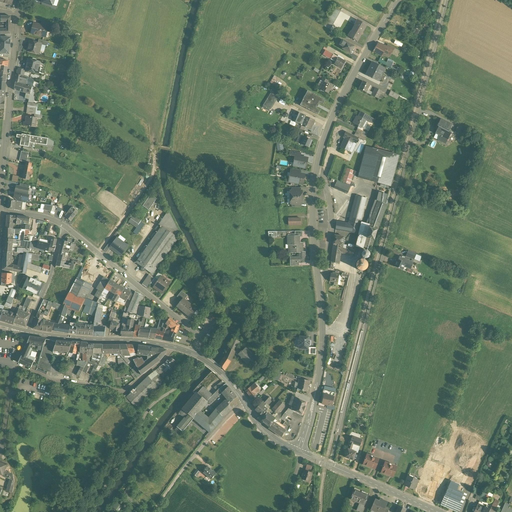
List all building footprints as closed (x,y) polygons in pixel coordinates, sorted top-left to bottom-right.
[(340,11),(334,8),(327,19),(328,20),(334,23),(340,11)] [(11,17),(1,16),(0,22),(1,22),(6,22),(6,29),(0,29),(0,30),(0,35),(1,35),(10,34),(11,17)] [(334,23),(328,20),(325,27),(330,30),(334,23)] [(366,26),(357,20),(354,25),(355,25),(351,32),(350,32),(348,36),(356,42),(366,26)] [(38,25),(38,27),(34,26),(32,34),(43,37),(45,31),(46,31),(47,28),(47,27),(41,26),(38,25)] [(0,45),(9,46),(10,38),(0,38),(0,45)] [(37,44),(30,41),(27,51),(38,54),(40,45),(41,45),(37,44)] [(353,47),(346,42),(343,47),(342,49),(351,54),(351,53),(352,54),(353,52),(352,51),(354,49),(352,48),(353,47)] [(385,48),(378,44),(374,52),(381,56),(383,53),(386,49),(385,48)] [(0,53),(9,54),(9,46),(0,45),(0,53)] [(394,49),(387,45),(386,47),(390,49),(389,51),(391,53),(392,53),(394,49)] [(341,59),(338,57),(335,62),(334,64),(342,69),(345,62),(341,59)] [(8,61),(0,59),(0,66),(0,67),(0,69),(1,69),(1,68),(3,68),(3,66),(7,67),(8,61)] [(32,61),(28,60),(25,71),(37,73),(39,63),(36,62),(36,61),(35,60),(33,59),(32,60),(32,61)] [(378,61),(391,68),(393,62),(388,59),(386,63),(379,59),(378,61)] [(385,69),(372,62),(365,75),(378,82),(385,69)] [(21,76),(17,75),(16,83),(20,83),(20,80),(26,81),(27,78),(23,76),(21,76)] [(274,76),(269,85),(273,87),(278,78),(274,76)] [(34,81),(27,78),(26,81),(25,85),(28,86),(32,87),(34,81)] [(326,84),(324,82),(324,83),(320,89),(324,91),(327,94),(332,87),(326,84)] [(370,85),(363,82),(359,89),(366,93),(370,85)] [(20,83),(16,83),(15,90),(18,91),(26,93),(28,86),(25,85),(20,84),(20,83)] [(381,91),(376,88),(372,96),(377,99),(381,91)] [(325,100),(307,91),(306,95),(305,95),(303,100),(300,106),(302,107),(301,107),(317,115),(319,111),(314,108),(315,106),(316,107),(318,104),(317,104),(318,102),(322,104),(325,100)] [(399,95),(391,91),(388,95),(397,99),(399,95)] [(270,93),(263,106),(269,110),(277,97),(270,93)] [(36,107),(27,106),(26,114),(35,115),(36,108),(36,107)] [(361,112),(357,119),(356,118),(353,123),(361,127),(366,120),(368,121),(371,117),(361,112)] [(297,123),(301,125),(305,117),(305,116),(299,113),(295,122),(297,123)] [(35,118),(27,117),(27,123),(24,122),(23,126),(34,127),(35,118)] [(314,121),(305,117),(301,125),(301,126),(304,128),(305,128),(306,127),(310,129),(314,121)] [(452,125),(441,120),(439,124),(437,127),(439,127),(438,129),(436,134),(441,136),(447,139),(448,137),(450,134),(451,133),(448,132),(452,125)] [(464,128),(458,125),(455,132),(460,135),(464,128)] [(354,136),(346,132),(343,138),(344,138),(340,148),(345,150),(346,148),(350,150),(353,142),(356,144),(358,139),(358,138),(354,136)] [(365,136),(356,132),(354,136),(358,138),(358,139),(364,141),(366,137),(365,136)] [(27,135),(22,135),(21,136),(17,135),(16,138),(20,139),(21,139),(20,146),(29,147),(29,143),(47,146),(48,139),(28,136),(28,135),(27,135)] [(312,141),(304,137),(302,142),(301,144),(309,148),(312,141)] [(398,156),(366,147),(359,173),(358,177),(358,178),(390,186),(398,156)] [(28,153),(21,152),(19,161),(26,163),(28,153)] [(300,157),(295,156),(295,157),(293,166),(306,168),(307,159),(300,157)] [(353,175),(354,171),(346,169),(342,182),(349,185),(353,175)] [(299,174),(292,173),(291,178),(292,178),(291,182),(302,185),(304,175),(299,174)] [(425,181),(436,186),(439,181),(432,178),(434,175),(429,173),(425,181)] [(354,188),(337,181),(334,188),(350,196),(354,188)] [(19,187),(16,186),(15,192),(27,195),(29,189),(28,189),(19,187)] [(27,195),(15,192),(13,201),(15,201),(22,202),(27,203),(27,201),(28,201),(29,195),(27,195)] [(386,197),(380,194),(378,201),(383,203),(386,197)] [(157,199),(151,195),(143,206),(149,211),(157,199)] [(366,198),(356,196),(349,224),(347,232),(357,233),(360,222),(366,198)] [(22,202),(15,201),(13,210),(20,211),(22,202)] [(383,203),(378,201),(369,225),(370,225),(378,228),(387,205),(383,203)] [(71,208),(68,213),(69,214),(66,217),(71,221),(77,213),(71,208)] [(162,227),(136,263),(153,275),(181,235),(168,211),(159,225),(162,227)] [(17,217),(7,216),(6,229),(12,229),(14,230),(14,228),(13,228),(13,225),(14,225),(15,222),(16,222),(17,217)] [(129,223),(137,228),(141,222),(133,216),(129,223)] [(24,217),(17,217),(16,222),(16,225),(19,225),(19,224),(20,224),(20,221),(24,221),(29,222),(30,218),(24,217)] [(144,225),(141,222),(137,228),(133,233),(137,235),(144,225)] [(369,225),(360,222),(357,233),(358,234),(355,245),(355,246),(355,247),(363,249),(364,245),(369,228),(370,225),(369,225)] [(349,224),(341,223),(340,230),(347,232),(349,224)] [(377,230),(369,228),(364,245),(371,247),(377,230)] [(344,237),(335,236),(333,244),(342,248),(343,245),(344,237)] [(295,237),(287,237),(288,245),(290,245),(290,253),(299,253),(302,253),(302,252),(302,245),(299,245),(299,237),(295,237)] [(52,239),(51,241),(51,242),(50,245),(49,251),(54,253),(56,246),(56,243),(57,240),(54,240),(54,238),(52,238),(52,239)] [(124,243),(118,238),(112,245),(110,248),(121,256),(128,247),(124,243)] [(5,239),(3,252),(3,253),(12,253),(12,248),(12,243),(13,240),(11,240),(5,239)] [(62,242),(59,255),(65,256),(66,253),(68,253),(69,250),(65,249),(67,243),(70,244),(70,240),(65,239),(64,242),(62,242)] [(25,249),(17,248),(17,253),(23,253),(29,254),(29,250),(30,247),(31,242),(27,241),(25,249)] [(49,245),(39,242),(37,249),(49,251),(50,245),(49,245)] [(109,243),(104,251),(107,253),(110,248),(112,245),(109,243)] [(342,248),(333,244),(331,262),(338,265),(340,252),(342,248)] [(355,245),(348,244),(348,246),(343,245),(342,248),(340,252),(352,258),(355,247),(355,246),(355,245)] [(416,254),(408,250),(406,257),(413,260),(416,254)] [(369,256),(369,255),(369,253),(368,252),(367,251),(365,251),(363,251),(362,252),(361,253),(361,255),(361,257),(362,258),(364,259),(365,259),(367,259),(368,258),(369,256)] [(302,253),(299,253),(299,257),(297,259),(296,259),(295,258),(291,258),(292,263),(299,263),(300,263),(301,261),(303,263),(305,263),(305,252),(302,252),(302,253)] [(12,253),(3,253),(3,264),(11,265),(11,255),(12,253)] [(23,256),(20,268),(13,267),(13,272),(21,274),(26,274),(27,269),(28,264),(31,265),(31,264),(32,254),(29,254),(23,253),(23,256)] [(65,256),(59,255),(57,261),(64,263),(65,263),(67,257),(65,256)] [(412,263),(400,258),(398,261),(405,263),(411,266),(412,263)] [(367,268),(367,265),(367,263),(366,261),(364,260),(361,260),(359,260),(357,261),(356,263),(356,265),(356,268),(357,270),(359,271),(362,271),(364,271),(366,270),(367,268)] [(398,261),(397,260),(394,267),(402,270),(404,267),(405,263),(398,261)] [(42,268),(31,264),(31,265),(28,264),(27,269),(40,274),(42,268)] [(9,274),(2,274),(1,283),(5,283),(9,284),(14,284),(14,274),(9,274)] [(339,275),(331,274),(330,282),(334,282),(334,284),(337,285),(338,282),(339,282),(340,279),(338,279),(339,275)] [(149,275),(142,285),(147,289),(151,284),(154,279),(149,275)] [(44,284),(38,282),(38,279),(33,279),(28,277),(22,289),(38,296),(44,284)] [(166,280),(161,277),(159,281),(155,286),(157,288),(157,290),(161,292),(162,291),(164,292),(169,285),(165,282),(166,280)] [(77,278),(71,289),(69,293),(77,297),(85,299),(86,296),(87,296),(92,285),(77,278)] [(105,278),(98,289),(99,290),(103,293),(105,289),(110,281),(105,278)] [(117,285),(110,281),(105,289),(109,291),(112,293),(117,285)] [(124,289),(117,285),(112,293),(115,295),(119,297),(124,289)] [(131,293),(124,289),(119,297),(119,298),(126,302),(127,299),(131,294),(131,293)] [(182,291),(177,297),(182,301),(183,299),(184,299),(187,295),(182,291)] [(144,297),(135,292),(134,295),(131,302),(128,309),(126,314),(123,313),(122,317),(126,319),(127,319),(133,320),(137,321),(137,319),(138,316),(137,316),(139,307),(142,301),(144,297)] [(64,302),(63,306),(66,307),(71,309),(77,297),(69,293),(68,293),(64,302)] [(85,299),(77,297),(71,309),(75,311),(73,316),(79,318),(81,318),(82,313),(86,306),(89,307),(91,302),(85,299)] [(32,310),(28,309),(31,301),(27,299),(25,302),(23,307),(22,311),(30,314),(32,310)] [(184,299),(183,299),(182,301),(177,307),(190,318),(197,310),(184,299)] [(60,305),(53,302),(53,304),(52,307),(61,311),(63,306),(60,305)] [(94,303),(91,302),(89,307),(86,306),(82,313),(95,317),(95,315),(95,314),(96,310),(98,305),(96,304),(94,303)] [(95,317),(94,323),(94,322),(94,326),(93,328),(96,328),(97,323),(99,323),(100,316),(103,306),(98,305),(96,310),(95,314),(95,315),(95,317)] [(61,311),(59,314),(59,315),(57,320),(62,322),(64,315),(65,310),(66,307),(63,306),(61,311)] [(151,309),(139,307),(137,316),(138,316),(143,318),(147,319),(148,315),(150,315),(151,309)] [(3,310),(0,320),(13,325),(14,323),(16,317),(17,315),(3,310)] [(16,317),(14,323),(26,327),(31,314),(30,314),(22,311),(18,310),(17,315),(16,317)] [(167,317),(164,321),(163,323),(161,328),(163,329),(165,330),(166,329),(167,326),(167,325),(166,324),(170,318),(167,317)] [(141,323),(138,338),(147,338),(154,339),(157,331),(157,330),(155,330),(144,329),(147,319),(143,318),(141,323)] [(42,320),(36,319),(32,329),(39,331),(42,320)] [(133,320),(127,319),(126,324),(122,324),(120,337),(130,337),(131,332),(133,320)] [(42,320),(39,331),(49,332),(49,323),(50,322),(42,320)] [(56,324),(54,324),(52,331),(64,333),(65,326),(60,326),(62,322),(57,320),(56,322),(56,324)] [(140,323),(139,322),(138,326),(136,325),(134,333),(133,337),(138,338),(141,323),(140,323)] [(174,322),(170,328),(170,329),(172,330),(170,334),(165,332),(162,340),(172,343),(174,337),(179,326),(174,322)] [(112,323),(111,323),(111,326),(110,329),(112,329),(111,331),(118,332),(119,325),(112,323)] [(94,326),(75,324),(75,328),(76,328),(76,334),(93,336),(93,328),(94,326)] [(75,328),(69,327),(68,334),(75,335),(76,334),(76,328),(75,328)] [(96,328),(93,328),(93,336),(104,336),(105,329),(96,328)] [(160,332),(157,331),(154,339),(162,340),(165,332),(165,330),(163,329),(162,333),(160,332)] [(45,340),(30,337),(28,341),(26,346),(31,348),(32,345),(43,347),(45,340)] [(309,337),(299,337),(299,341),(298,341),(298,346),(299,346),(299,349),(308,349),(308,347),(308,345),(309,345),(309,342),(308,342),(309,337)] [(239,342),(232,339),(228,348),(235,352),(239,342)] [(57,341),(45,340),(43,347),(45,347),(54,349),(56,341),(57,341)] [(62,342),(56,341),(54,349),(53,351),(68,353),(70,350),(71,343),(65,342),(62,342)] [(81,343),(72,342),(70,349),(69,353),(75,354),(76,354),(76,351),(77,347),(80,347),(81,343)] [(102,345),(93,345),(93,354),(99,354),(99,356),(101,356),(102,354),(102,345)] [(119,345),(102,345),(102,354),(121,354),(119,345)] [(126,345),(119,345),(121,354),(121,355),(120,355),(121,356),(123,359),(125,358),(124,355),(130,355),(129,354),(126,345)] [(132,345),(126,345),(129,354),(134,353),(134,351),(132,345)] [(31,348),(26,346),(18,363),(36,371),(38,364),(39,361),(36,359),(29,356),(32,349),(31,348)] [(151,348),(135,346),(135,350),(134,351),(134,353),(135,354),(137,354),(137,355),(148,356),(150,356),(151,348)] [(166,350),(151,348),(150,356),(148,356),(147,360),(159,361),(165,354),(166,350)] [(235,352),(228,348),(224,357),(219,365),(224,371),(230,362),(235,352)] [(252,356),(245,348),(242,352),(241,351),(238,354),(244,360),(243,361),(247,364),(250,360),(249,359),(252,356)] [(99,354),(93,354),(93,356),(90,362),(96,363),(100,364),(100,363),(100,360),(101,357),(101,356),(99,356),(99,354)] [(171,359),(170,358),(167,362),(166,362),(164,364),(170,368),(175,362),(174,361),(174,360),(172,359),(171,359)] [(159,361),(147,360),(142,364),(140,365),(136,367),(138,370),(141,375),(159,361)] [(38,364),(36,371),(46,375),(47,372),(48,370),(48,367),(44,366),(45,364),(39,361),(38,364)] [(66,369),(51,367),(50,373),(65,375),(66,371),(66,369)] [(164,371),(159,367),(155,371),(157,374),(159,377),(159,376),(164,371)] [(159,377),(157,374),(155,377),(161,383),(162,381),(163,381),(159,376),(159,377)] [(151,380),(148,377),(125,396),(128,403),(130,402),(136,409),(158,388),(157,387),(151,380)] [(159,384),(153,378),(151,380),(157,387),(159,384)] [(310,381),(299,379),(299,381),(300,381),(298,389),(302,389),(302,391),(303,391),(307,391),(308,386),(309,386),(310,382),(310,381)] [(212,396),(202,387),(196,387),(192,392),(196,395),(191,401),(190,400),(182,409),(181,409),(179,411),(180,412),(179,413),(180,414),(184,418),(176,427),(177,427),(175,429),(180,434),(182,432),(187,426),(190,423),(193,419),(210,433),(223,418),(216,410),(208,418),(200,411),(207,403),(210,405),(222,394),(222,393),(228,387),(226,384),(218,389),(212,396)] [(260,391),(254,384),(250,387),(256,394),(257,393),(260,391)] [(228,387),(222,393),(227,400),(228,404),(236,397),(228,387)] [(250,387),(245,391),(251,398),(256,394),(250,387)] [(335,393),(323,390),(320,404),(322,404),(324,395),(334,397),(331,406),(332,406),(335,393)] [(334,397),(324,395),(322,404),(331,406),(334,397)] [(267,396),(260,404),(264,407),(270,399),(267,396)] [(298,399),(292,396),(289,404),(294,406),(295,407),(298,399)] [(306,403),(298,399),(295,407),(294,406),(292,410),(294,411),(302,415),(306,403)] [(225,401),(216,410),(223,418),(233,409),(228,404),(227,400),(226,401),(225,401)] [(279,401),(272,409),(277,414),(284,406),(279,401)] [(260,404),(255,410),(262,416),(267,410),(264,407),(260,404)] [(288,409),(284,413),(287,416),(289,417),(294,411),(292,410),(288,409)] [(275,418),(267,413),(261,421),(269,427),(273,422),(275,418)] [(278,423),(276,421),(275,423),(273,422),(269,427),(268,428),(281,437),(284,432),(285,431),(285,430),(283,429),(285,427),(278,423)] [(362,440),(352,436),(350,443),(360,446),(362,440)] [(360,446),(350,443),(348,449),(356,452),(357,453),(360,446)] [(356,452),(348,449),(347,451),(345,451),(344,454),(346,454),(345,458),(353,460),(356,452)] [(378,459),(367,455),(363,465),(374,470),(378,459)] [(0,461),(0,474),(9,479),(6,491),(11,493),(13,488),(14,481),(13,475),(4,471),(6,468),(7,465),(0,461)] [(396,467),(385,463),(381,473),(392,477),(396,467)] [(431,464),(427,474),(445,482),(447,476),(446,476),(448,471),(431,464)] [(216,473),(207,467),(202,473),(211,479),(216,473)] [(312,473),(304,471),(301,479),(310,482),(312,473)] [(417,493),(437,501),(445,482),(427,474),(425,473),(417,493)] [(418,479),(409,475),(405,486),(414,489),(418,479)] [(451,481),(441,505),(456,511),(458,511),(467,494),(457,490),(459,485),(451,481)] [(361,511),(369,494),(354,488),(350,499),(359,503),(356,511),(359,511),(361,511)] [(126,498),(131,492),(127,489),(123,495),(126,498)] [(381,502),(375,499),(370,510),(375,511),(383,511),(385,507),(387,502),(382,500),(381,502)] [(491,510),(490,511),(493,511),(494,511),(499,501),(495,500),(491,510)] [(505,503),(500,511),(505,511),(507,508),(508,505),(505,503)]
